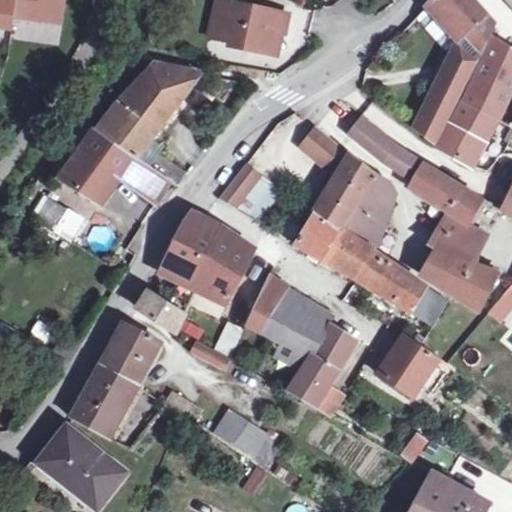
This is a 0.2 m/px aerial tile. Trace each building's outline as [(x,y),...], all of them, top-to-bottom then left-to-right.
[(0,0),(0,29),(14,32),(15,19),(63,26),(66,0),(0,0)] [(423,132),(447,148),(505,33),(477,0),(449,0),(435,15),(469,50),(423,132)] [(296,20),(224,3),(220,19),(232,22),(226,44),(250,50),(250,54),(269,58),(273,45),(279,46),(282,37),(286,38),(291,39),(296,20)] [(469,50),(435,15),(425,26),(457,60),(469,50)] [(232,22),(220,19),(215,41),(226,44),(232,22)] [(273,45),(269,58),(281,61),(286,38),(282,37),(279,46),(273,45)] [(511,47),(508,45),(476,109),(510,126),(511,122),(511,47)] [(122,119),(110,135),(184,187),(191,192),(202,178),(175,160),(170,165),(153,154),(189,108),(210,82),(163,72),(122,119)] [(464,128),(452,152),(483,170),(510,126),(476,109),(466,129),(464,128)] [(458,216),(446,237),(468,249),(478,232),(494,204),(437,170),(413,155),(372,125),(361,142),(393,165),(430,188),(427,196),(458,216)] [(169,209),(184,187),(110,135),(106,132),(71,182),(115,211),(131,185),(165,207),(169,209)] [(362,164),(328,137),(312,156),(345,182),(348,185),(362,164)] [(383,180),(362,164),(348,185),(329,214),(327,217),(348,233),(383,180)] [(270,180),(256,170),(230,204),(245,213),(270,180)] [(383,180),(348,233),(355,237),(383,258),(405,203),(401,192),(383,180)] [(325,211),(329,214),(348,185),(345,182),(325,211)] [(85,218),(58,205),(46,228),(72,242),(85,218)] [(355,237),(348,233),(327,217),(306,249),(335,265),(355,237)] [(201,286),(209,289),(231,236),(205,219),(198,229),(173,276),(201,286)] [(436,254),(445,260),(448,255),(487,271),(501,246),(478,232),(468,249),(446,237),(436,254)] [(231,236),(209,289),(202,307),(232,321),(265,255),(231,236)] [(335,265),(368,285),(383,258),(355,237),(335,265)] [(448,255),(445,260),(435,279),(491,314),(509,280),(487,271),(448,255)] [(419,283),(383,258),(368,285),(421,316),(437,292),(421,280),(419,283)] [(281,282),(260,328),(275,336),(299,292),(281,282)] [(209,289),(201,286),(189,314),(198,318),(202,307),(209,289)] [(299,292),(275,336),(284,342),(294,346),(318,303),(299,292)] [(190,335),(198,318),(189,314),(159,298),(149,314),(190,335)] [(315,372),(341,329),(346,320),(318,303),(294,346),(288,357),(315,372)] [(226,353),(241,362),(244,364),(260,328),(243,321),(226,353)] [(66,378),(74,365),(67,361),(1,322),(0,322),(0,337),(1,338),(5,333),(37,351),(33,359),(66,378)] [(367,345),(341,329),(315,372),(301,396),(327,412),(341,389),(367,345)] [(114,372),(147,390),(172,348),(138,331),(127,351),(114,372)] [(428,339),(423,346),(430,351),(435,344),(428,339)] [(457,367),(430,351),(423,346),(415,341),(389,378),(423,400),(430,389),(443,396),(457,367)] [(67,361),(74,365),(81,369),(93,350),(77,342),(67,361)] [(226,353),(211,346),(205,358),(235,374),(241,362),(226,353)] [(120,443),(147,390),(114,372),(98,398),(81,425),(120,443)] [(471,378),(466,374),(461,380),(468,385),(471,378)] [(359,399),(341,389),(327,412),(344,422),(359,399)] [(193,420),(207,429),(216,414),(186,396),(182,403),(175,399),(171,406),(181,412),(193,420)] [(216,414),(207,429),(222,438),(261,463),(268,468),(281,447),(220,408),(216,414)] [(181,412),(172,422),(188,432),(193,420),(181,412)] [(65,439),(57,450),(46,462),(109,511),(111,511),(137,479),(87,439),(72,444),(65,439)] [(433,447),(425,441),(413,457),(422,463),(433,447)] [(254,497),(265,474),(253,468),(242,491),(254,497)] [(281,483),(270,474),(255,496),(266,503),(281,483)] [(479,511),(485,500),(444,479),(426,511),(479,511)] [(479,511),(498,511),(501,508),(485,500),(479,511)]
